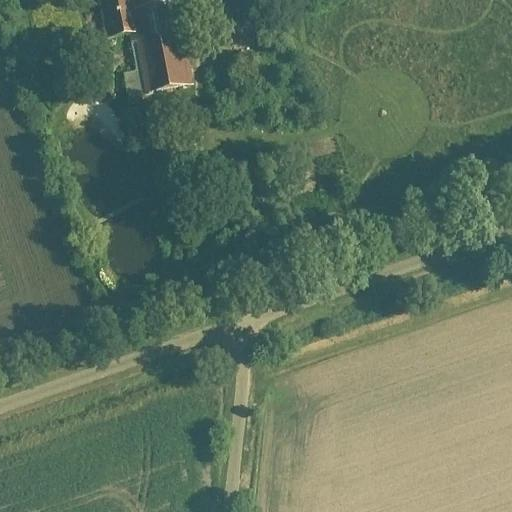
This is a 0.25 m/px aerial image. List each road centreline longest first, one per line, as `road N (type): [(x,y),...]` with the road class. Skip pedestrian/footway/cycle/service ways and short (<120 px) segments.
road 1 (unclassified): [(511,236),(243,329)]
road 2 (unclassified): [(243,329),(0,412)]
road 3 (unclassified): [(243,329),(228,511)]
